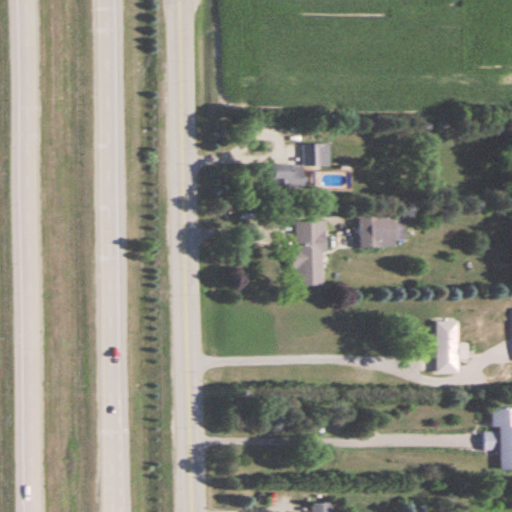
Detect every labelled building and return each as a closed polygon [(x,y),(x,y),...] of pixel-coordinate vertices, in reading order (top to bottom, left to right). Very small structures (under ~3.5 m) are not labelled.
[(330,162),(330,140),(302,140),(303,161),(270,161),(271,185),(303,184),(303,163),(330,162)] [(405,211),(358,211),(358,245),(396,245),(396,237),(405,237),(405,211)] [(325,217),(293,217),(293,283),(325,283),(325,217)] [(436,369),(457,369),(457,318),(436,318),(436,369)] [(511,466),(511,404),(492,405),(492,423),(498,423),(498,430),(485,430),(485,447),(500,447),(500,466),(511,466)]
